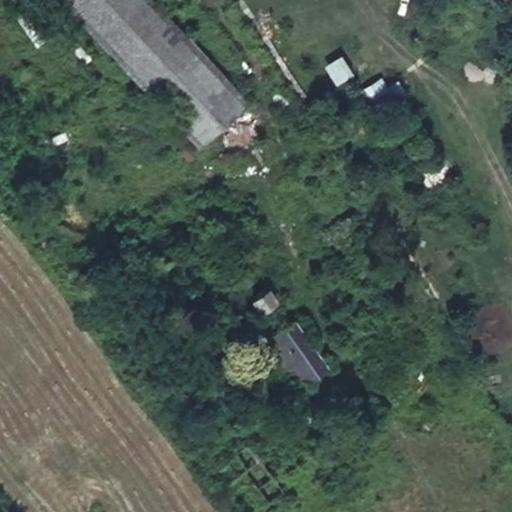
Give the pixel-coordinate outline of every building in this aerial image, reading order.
[(143,0),(66,0),(200,141),(240,102),(143,0)] [(458,1),(411,34),(422,50),(470,16),(458,1)] [(137,127),(125,137),(142,156),(154,146),(137,127)] [(250,256),(235,266),(246,283),(261,273),(250,256)] [(270,286),(253,297),(262,312),(279,300),(270,286)] [(497,312),(453,336),(463,354),(506,330),(497,312)] [(324,369),(293,325),(279,335),(289,350),(283,354),(287,361),(280,365),(297,388),(324,369)] [(511,344),(471,367),(479,381),(490,402),(511,390),(511,344)] [(205,476),(215,490),(240,471),(265,501),(280,490),(245,445),(205,476)]
